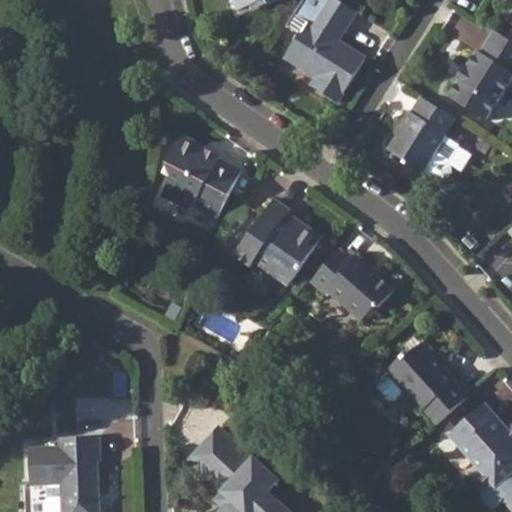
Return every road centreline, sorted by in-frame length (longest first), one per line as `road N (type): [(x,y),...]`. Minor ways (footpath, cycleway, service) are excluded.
road 1 (residential): [(0,258),(146,350),(158,511)]
road 2 (residential): [(511,339),(426,243),(331,171)]
road 3 (residential): [(331,171),(196,75),(168,0)]
road 4 (residential): [(331,171),(438,0)]
